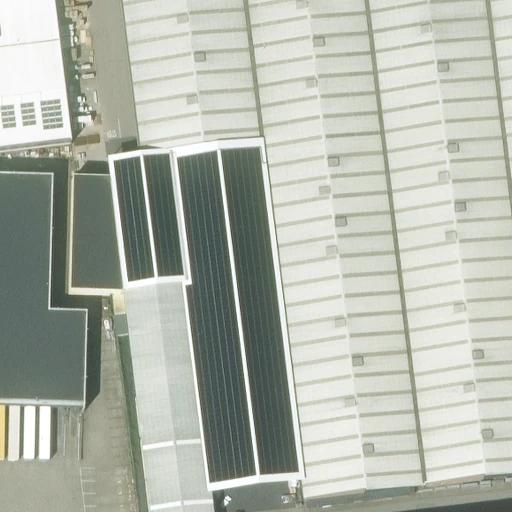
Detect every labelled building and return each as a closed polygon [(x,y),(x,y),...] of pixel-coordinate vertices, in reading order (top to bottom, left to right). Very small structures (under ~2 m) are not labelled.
[(0,0),(0,154),(73,146),(54,0),(0,0)] [(511,0),(120,0),(141,159),(211,150),(214,173),(263,167),(303,503),(511,477),(511,0)] [(0,406),(80,409),(80,414),(82,414),(84,316),(47,315),(50,180),(0,178),(0,406)] [(70,180),(67,295),(121,296),(110,203),(108,181),(70,180)] [(184,288),(122,295),(133,384),(132,384),(147,511),(211,511),(200,413),(199,413),(184,288)]
